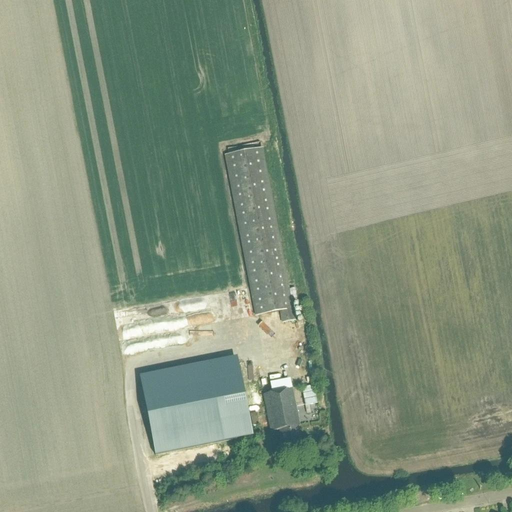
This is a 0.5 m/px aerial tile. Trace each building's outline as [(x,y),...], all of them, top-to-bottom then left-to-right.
[(294,322),(262,150),(225,156),(255,317),(280,312),(282,324),(294,322)] [(240,370),(141,389),(155,456),(253,436),(240,370)] [(304,404),(316,403),(315,386),(303,387),(304,404)] [(301,445),(298,428),(300,428),(293,390),(263,396),(270,434),(280,432),(283,449),(293,447),(295,448),(298,447),(300,445),(301,445)] [(416,504),(430,502),(429,493),(415,494),(416,504)]
